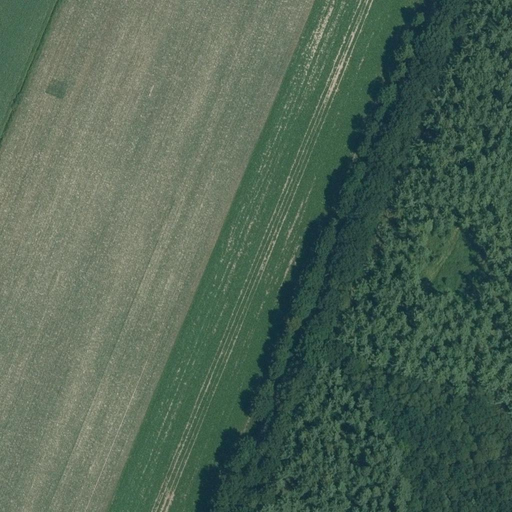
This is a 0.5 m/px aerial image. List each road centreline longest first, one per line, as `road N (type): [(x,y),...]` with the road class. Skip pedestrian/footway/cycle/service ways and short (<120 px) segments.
road 1 (unclassified): [(218,511),(425,0)]
road 2 (track): [(283,347),(511,455)]
